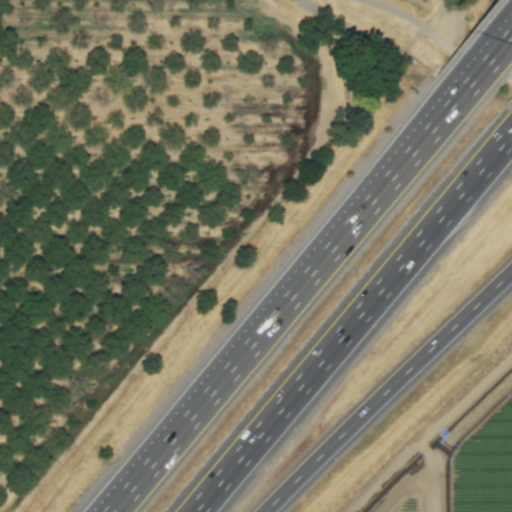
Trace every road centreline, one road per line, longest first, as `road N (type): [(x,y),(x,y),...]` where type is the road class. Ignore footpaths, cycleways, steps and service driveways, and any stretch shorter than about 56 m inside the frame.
road 1 (motorway): [(456,96),(108,511)]
road 2 (motorway): [(196,511),(511,132)]
road 3 (motorway): [(263,511),(511,268)]
